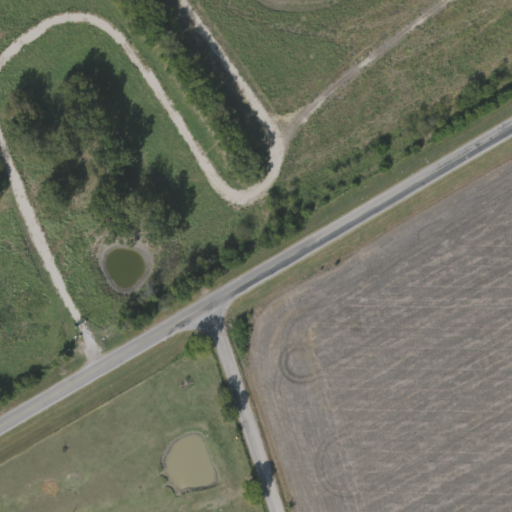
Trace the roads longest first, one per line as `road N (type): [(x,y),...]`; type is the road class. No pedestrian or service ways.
road 1 (primary): [(511,128),(0,428)]
road 2 (residential): [(277,511),(210,305)]
